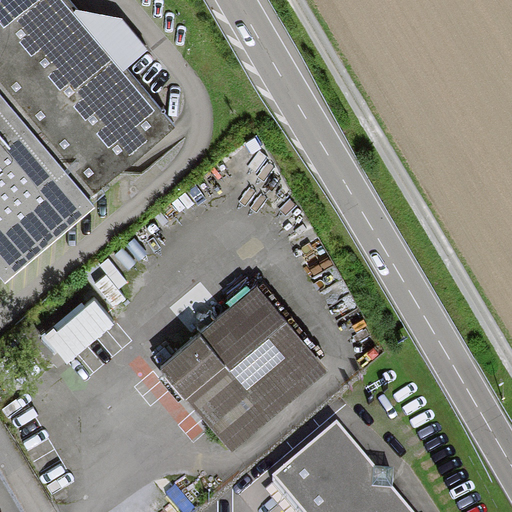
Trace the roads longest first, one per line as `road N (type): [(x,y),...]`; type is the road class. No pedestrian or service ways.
road 1 (primary): [(511,467),(233,0)]
road 2 (track): [(511,363),(294,0)]
